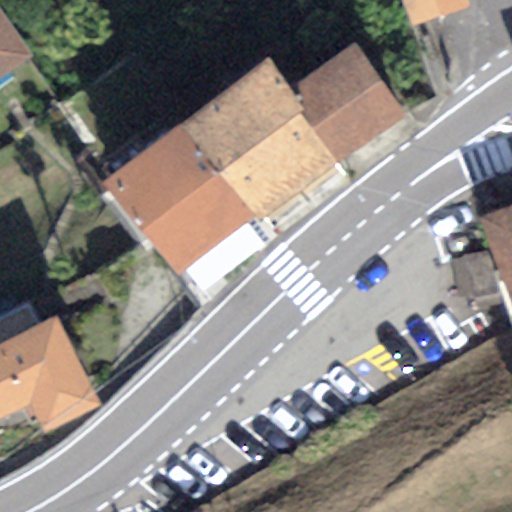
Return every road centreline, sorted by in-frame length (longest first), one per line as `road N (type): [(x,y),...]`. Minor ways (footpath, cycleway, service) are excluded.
road 1 (primary): [(6,511),(112,447),(330,248)]
road 2 (primary): [(511,91),(397,171),(330,248)]
road 3 (primary): [(330,248),(511,146)]
